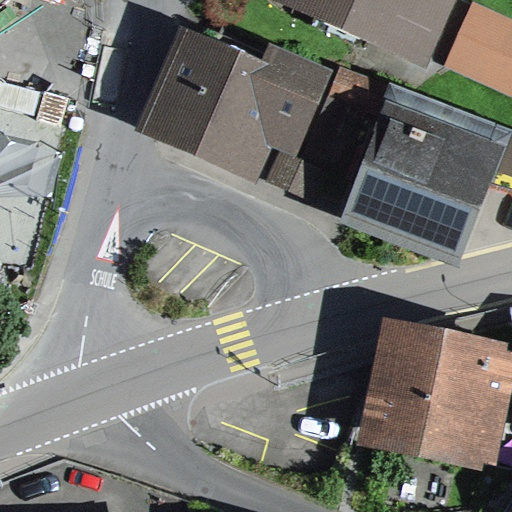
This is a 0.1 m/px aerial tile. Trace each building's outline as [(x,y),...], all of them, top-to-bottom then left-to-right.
[(313,0),(421,48),(434,20),(421,14),(426,0),(313,0)] [(511,88),(511,30),(475,14),(454,62),(511,88)] [(189,51),(156,126),(245,165),(266,116),(296,129),(317,81),(265,58),(255,81),(189,51)] [(383,115),(357,180),(371,185),(358,216),(447,252),(483,164),(511,175),(511,138),(343,72),(333,96),(383,115)] [(509,366),(399,344),(382,431),(465,448),(473,407),(500,413),(509,366)]
